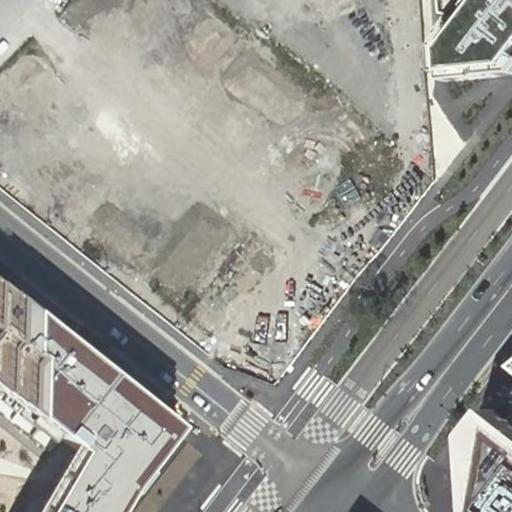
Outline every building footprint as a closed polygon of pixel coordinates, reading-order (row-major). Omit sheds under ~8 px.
[(56,0),(0,64),(0,166),(259,379),(301,324),(60,120),(163,0),(56,0)] [(511,0),(474,0),(442,42),(445,83),(511,78),(511,0)] [(383,58),(294,64),(303,145),(260,212),(332,273),(400,173),(383,58)] [(117,387),(0,293),(0,389),(82,453),(45,511),(116,511),(126,496),(174,433),(117,387)] [(511,511),(511,425),(494,412),(475,440),(476,473),(478,511),(511,511)]
